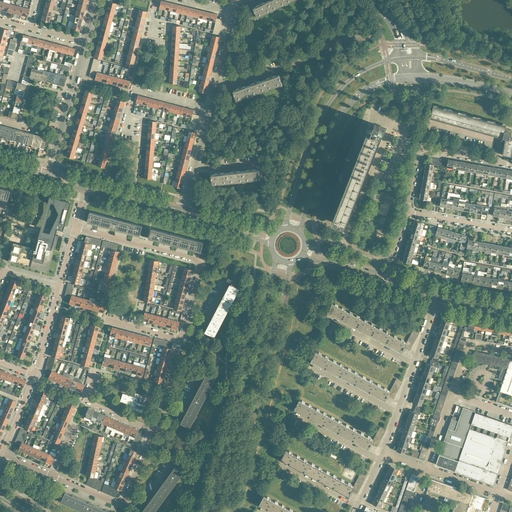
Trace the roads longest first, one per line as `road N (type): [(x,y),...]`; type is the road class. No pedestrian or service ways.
road 1 (tertiary): [(275,254),(209,511)]
road 2 (tertiary): [(225,511),(293,260)]
road 3 (tertiary): [(401,56),(351,75),(325,105),(283,229)]
road 4 (tertiary): [(300,234),(338,119),(360,93),(403,78)]
road 5 (residential): [(184,323),(195,259),(74,226)]
road 6 (residential): [(49,173),(84,43)]
road 7 (residential): [(128,133),(136,87),(210,107)]
